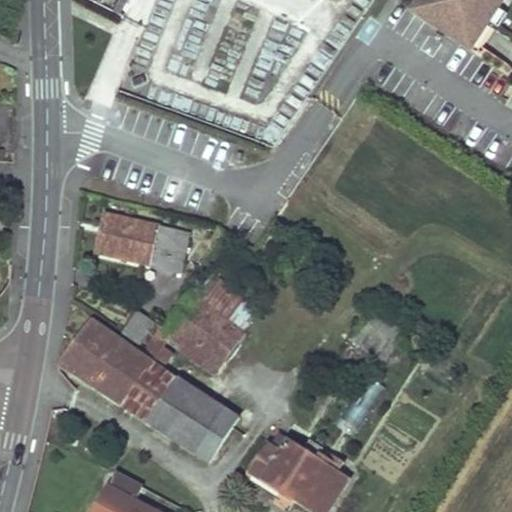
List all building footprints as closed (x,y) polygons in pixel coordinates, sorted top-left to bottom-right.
[(511,0),(427,0),(419,12),(470,46),(487,21),(495,26),(511,0)] [(487,21),(470,46),(478,51),(487,38),(495,26),(487,21)] [(106,217),(97,256),(167,270),(175,231),(106,217)] [(185,274),(192,234),(175,231),(167,270),(185,274)] [(342,245),(331,260),(366,283),(376,267),(342,245)] [(219,273),(197,299),(247,336),(260,303),(219,273)] [(169,320),(143,358),(152,365),(167,341),(216,376),(247,336),(197,299),(195,298),(177,323),(169,320)] [(375,306),(364,322),(397,343),(407,327),(375,306)] [(138,314),(121,336),(140,348),(156,325),(138,314)] [(91,324),(59,365),(146,422),(175,379),(152,365),(143,358),(91,324)] [(439,356),(432,367),(449,379),(457,368),(439,356)] [(146,422),(145,423),(189,451),(219,406),(176,378),(175,379),(146,422)] [(353,438),(386,390),(370,379),(336,427),(353,438)] [(219,406),(189,451),(208,463),(237,419),(219,406)] [(272,440),(251,473),(285,495),(288,489),(324,511),(329,511),(350,480),(340,472),(348,461),(314,438),(306,449),(281,434),(276,440),(272,440)] [(117,474),(96,511),(159,511),(138,499),(144,488),(117,474)] [(324,511),(288,489),(285,495),(311,511),(324,511)]
